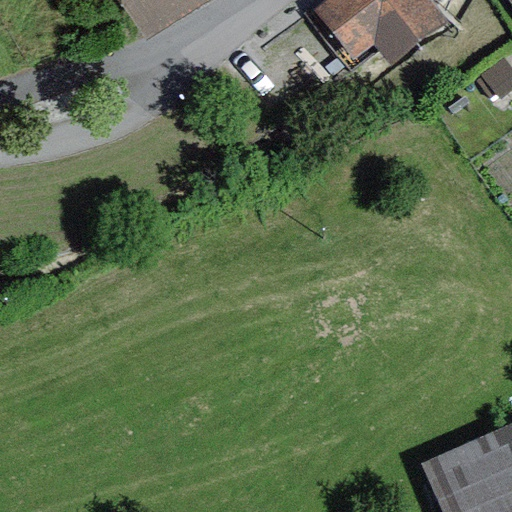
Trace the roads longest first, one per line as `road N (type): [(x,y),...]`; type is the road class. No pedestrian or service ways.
road 1 (residential): [(0,153),(116,120),(206,45)]
road 2 (residential): [(206,45),(0,100)]
